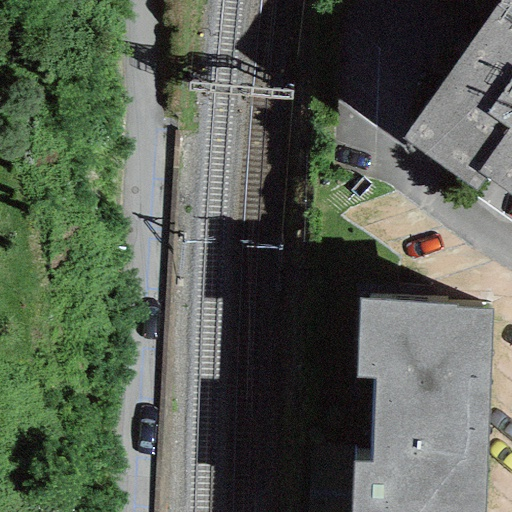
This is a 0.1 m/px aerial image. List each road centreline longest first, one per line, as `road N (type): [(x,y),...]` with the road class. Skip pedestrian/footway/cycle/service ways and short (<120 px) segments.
road 1 (residential): [(146,511),(154,111),(168,0)]
road 2 (unknown): [(391,33),(388,112),(404,159),(511,226)]
